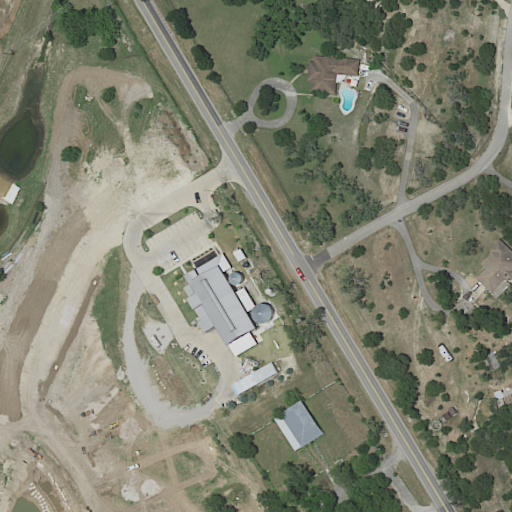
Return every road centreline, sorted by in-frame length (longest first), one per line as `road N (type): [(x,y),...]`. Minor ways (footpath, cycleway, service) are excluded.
road 1 (secondary): [(243,166),(451,511)]
road 2 (residential): [(511,20),(499,119),(461,176),(301,265)]
road 3 (secondary): [(145,0),(243,166)]
